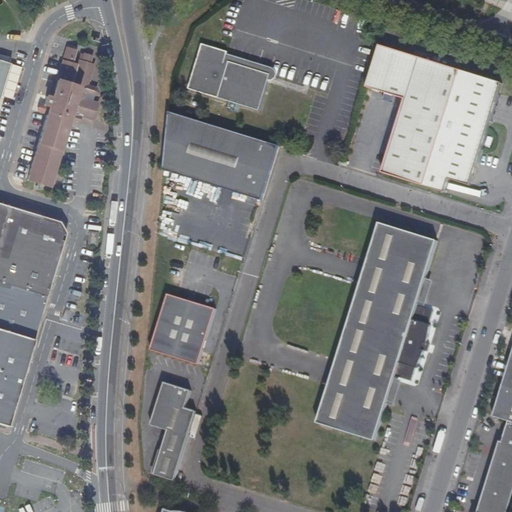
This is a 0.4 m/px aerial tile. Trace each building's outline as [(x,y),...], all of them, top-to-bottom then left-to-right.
[(231,62),(233,54),(207,46),(194,91),(265,113),(277,76),(231,62)] [(412,101),(388,174),(451,195),(454,183),(476,188),(508,87),(387,48),(374,90),(412,101)] [(38,106),(36,113),(48,115),(28,179),(51,186),(70,121),(80,124),(82,118),(95,121),(100,105),(85,101),(86,97),(93,98),(95,90),(88,88),(94,66),(90,64),(92,58),(85,55),(82,63),(81,62),(79,62),(76,64),(76,67),(64,63),(57,85),(54,85),(49,100),(45,100),(43,107),(38,106)] [(0,63),(0,107),(12,66),(0,63)] [(286,148),(176,113),(170,172),(269,203),(286,148)] [(0,426),(8,428),(66,237),(58,222),(0,204),(0,426)] [(418,321),(442,243),(385,225),(374,261),(365,289),(341,365),(321,426),(379,445),(404,365),(422,370),(429,354),(426,353),(428,346),(432,345),(436,327),(418,321)] [(95,257),(99,241),(89,240),(86,253),(95,257)] [(170,296),(152,352),(200,368),(218,311),(170,296)] [(502,441),(498,444),(511,448),(511,354),(492,417),(508,422),(502,441)] [(177,484),(199,413),(187,409),(192,392),(165,385),(152,427),(168,433),(155,477),(177,484)] [(507,511),(511,498),(511,448),(498,444),(476,511),(507,511)]
